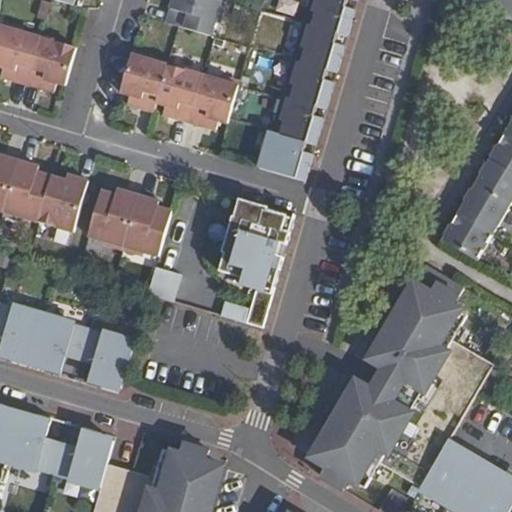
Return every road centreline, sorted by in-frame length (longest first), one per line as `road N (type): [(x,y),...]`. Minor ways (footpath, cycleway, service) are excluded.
road 1 (residential): [(250,448),(0,374)]
road 2 (residential): [(321,204),(250,448)]
road 3 (residential): [(84,136),(321,204)]
road 4 (residential): [(381,0),(321,204)]
road 5 (residential): [(119,0),(105,21),(82,103),(84,136)]
